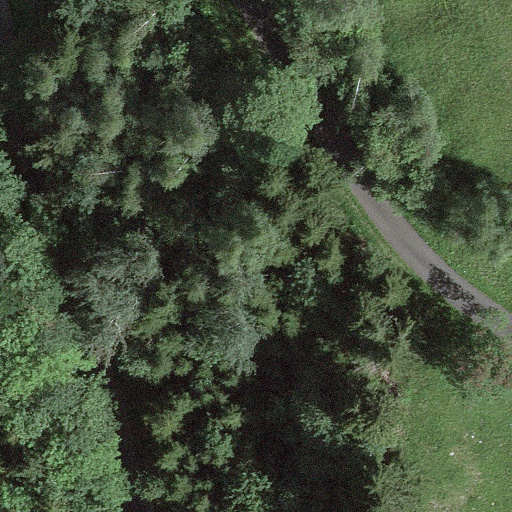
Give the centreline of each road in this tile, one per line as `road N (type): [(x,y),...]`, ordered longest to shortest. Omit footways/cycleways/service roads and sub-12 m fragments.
road 1 (track): [(0,34),(30,159),(146,511)]
road 2 (track): [(511,332),(427,263),(362,181),(255,0)]
